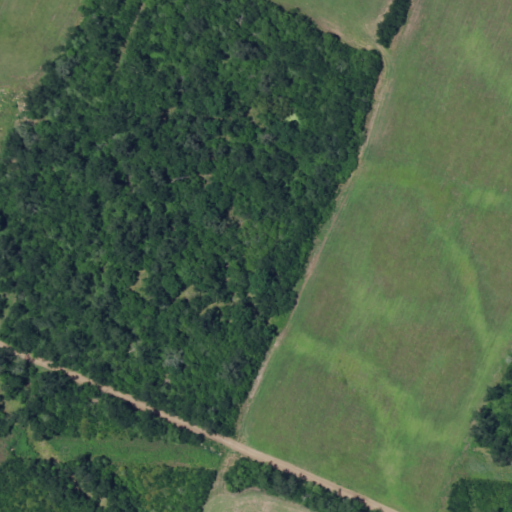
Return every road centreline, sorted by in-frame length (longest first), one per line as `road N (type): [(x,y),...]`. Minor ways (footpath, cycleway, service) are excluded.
road 1 (residential): [(382,511),(0,348)]
road 2 (residential): [(438,511),(511,338)]
